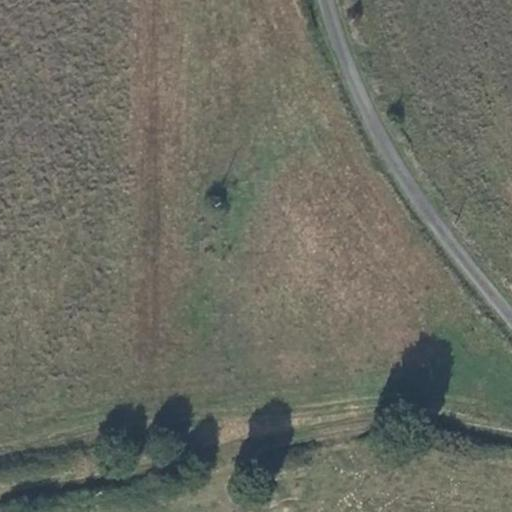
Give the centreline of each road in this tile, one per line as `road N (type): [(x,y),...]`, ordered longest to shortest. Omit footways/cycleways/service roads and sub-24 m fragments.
road 1 (track): [(0,503),(351,428),(393,423),(511,436)]
road 2 (unclassified): [(511,315),(394,155),(331,0)]
